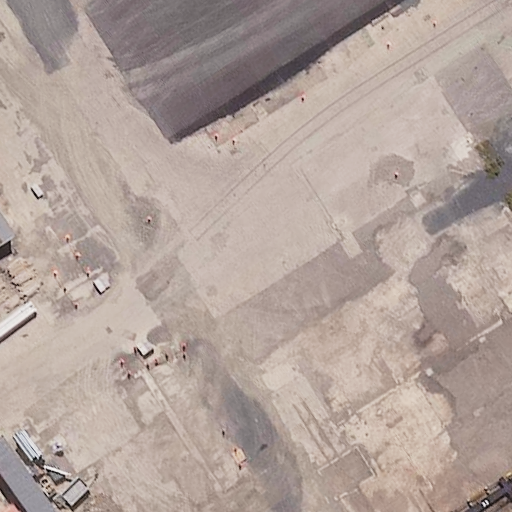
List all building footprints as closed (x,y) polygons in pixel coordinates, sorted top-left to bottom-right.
[(117,0),(201,128),(399,0),(117,0)] [(511,113),(511,66),(484,84),(505,118),(511,113)] [(505,118),(484,84),(456,101),(477,135),(505,118)] [(511,113),(505,118),(477,135),(493,161),(511,149),(511,113)] [(0,240),(23,226),(0,189),(0,240)]
